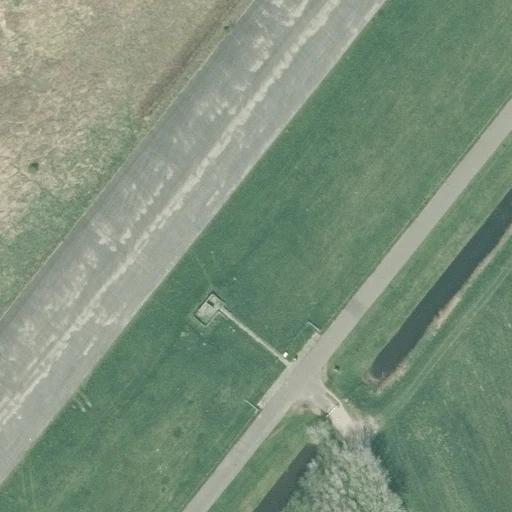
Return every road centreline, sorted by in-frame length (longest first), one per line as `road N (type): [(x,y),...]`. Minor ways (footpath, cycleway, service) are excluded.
road 1 (unclassified): [(301,378),(511,117)]
road 2 (unclassified): [(197,511),(301,378)]
road 3 (unclassified): [(389,511),(357,443),(301,378)]
